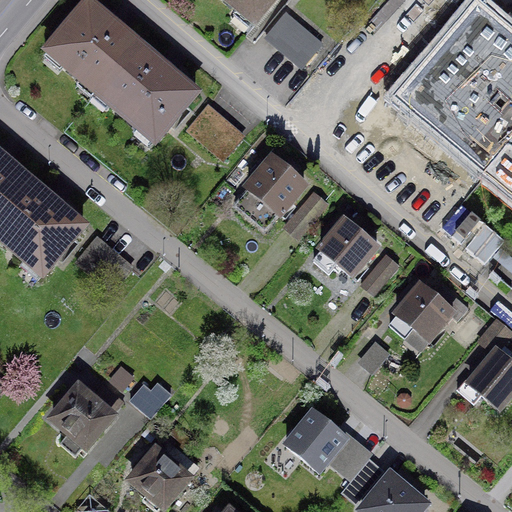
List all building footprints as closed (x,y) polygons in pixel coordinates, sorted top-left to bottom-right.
[(276,0),(222,0),(254,27),(276,0)] [(511,32),(476,1),(392,98),(511,200),(511,32)] [(47,55),(95,96),(137,47),(119,33),(89,7),(47,55)] [(286,16),(267,39),(302,69),(322,46),(286,16)] [(176,81),(137,47),(95,96),(154,146),(196,97),(176,81)] [(207,109),(188,131),(223,161),(242,139),(207,109)] [(0,207),(23,180),(0,160),(0,207)] [(296,193),(257,161),(220,207),(259,239),(296,193)] [(83,229),(23,180),(0,207),(0,242),(42,278),(83,229)] [(285,230),(297,240),(327,205),(314,195),(285,230)] [(459,206),(440,228),(484,266),(503,245),(459,206)] [(372,256),(332,225),(303,261),(344,292),(372,256)] [(96,240),(76,263),(112,293),(131,270),(96,240)] [(386,258),(362,287),(373,297),(397,268),(386,258)] [(438,303),(419,288),(389,325),(423,352),(452,316),(458,321),(468,309),(447,292),(438,303)] [(494,354),(511,333),(498,321),(480,342),(494,354)] [(377,347),(361,365),(371,374),(387,356),(377,347)] [(511,367),(496,354),(469,385),(499,411),(511,396),(511,367)] [(0,401),(9,390),(0,382),(0,401)] [(105,422),(70,390),(42,421),(77,453),(105,422)] [(310,406),(279,446),(315,473),(346,433),(310,406)] [(163,511),(186,486),(147,453),(117,487),(145,511),(163,511)] [(368,464),(344,492),(357,503),(381,475),(368,464)] [(419,511),(425,506),(389,478),(361,511),(419,511)]
